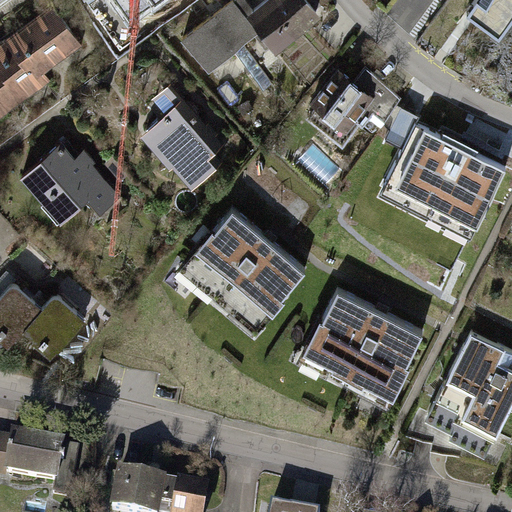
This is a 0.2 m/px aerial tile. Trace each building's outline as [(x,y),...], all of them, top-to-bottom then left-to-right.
[(234,0),(184,36),(210,65),(257,31),(234,0)] [(309,0),(263,0),(255,6),(278,39),(317,11),(309,0)] [(511,17),(511,0),(476,0),(468,11),(500,34),(511,17)] [(0,47),(1,49),(0,49),(0,116),(9,111),(5,106),(48,77),(41,67),(78,42),(53,5),(0,40),(0,47)] [(347,59),(304,115),(340,143),(368,108),(385,121),(400,100),(347,59)] [(184,97),(149,127),(165,146),(162,148),(192,183),(221,158),(214,149),(222,142),(184,97)] [(511,154),(417,108),(385,175),(480,221),(511,155),(511,154)] [(62,141),(24,173),(47,199),(53,194),(66,209),(88,190),(99,204),(116,190),(82,150),(75,156),(62,141)] [(225,202),(172,264),(247,326),(299,264),(225,202)] [(25,327),(43,307),(17,283),(10,283),(1,294),(0,292),(0,332),(5,327),(16,337),(25,327)] [(333,284),(299,354),(385,395),(419,326),(333,284)] [(60,295),(54,296),(43,307),(25,327),(44,343),(48,339),(59,348),(85,318),(60,295)] [(511,347),(472,328),(427,417),(453,429),(449,436),(485,453),(511,399),(511,347)] [(0,472),(4,473),(11,437),(0,435),(0,472)] [(78,445),(16,435),(10,470),(57,478),(55,492),(70,494),(78,445)] [(204,511),(209,487),(119,471),(112,509),(130,511),(159,511),(161,504),(174,506),(172,511),(204,511)] [(320,511),(271,503),(269,511),(320,511)]
